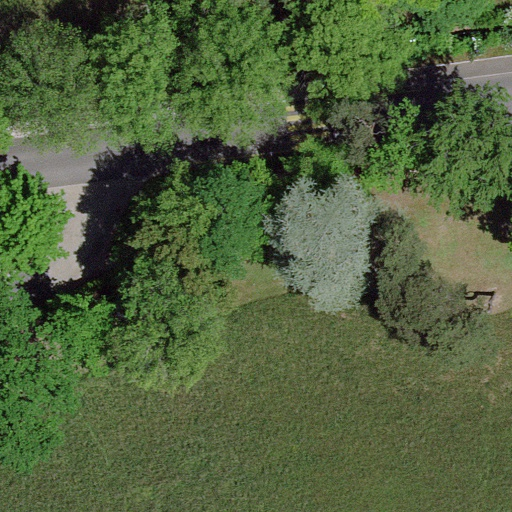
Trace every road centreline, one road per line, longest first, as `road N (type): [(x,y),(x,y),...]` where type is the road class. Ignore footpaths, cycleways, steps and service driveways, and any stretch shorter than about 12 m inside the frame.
road 1 (residential): [(110,146),(511,93)]
road 2 (residential): [(110,146),(72,258),(0,299)]
